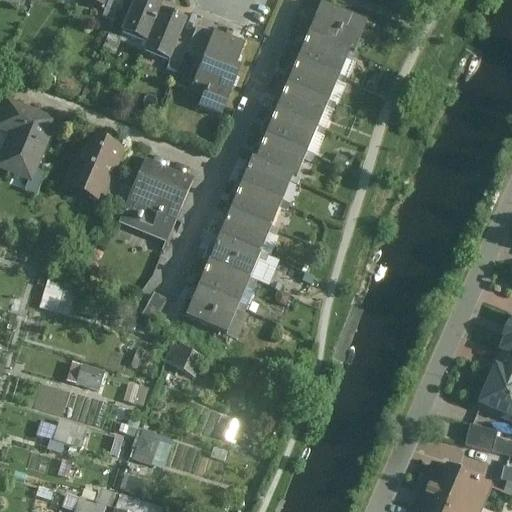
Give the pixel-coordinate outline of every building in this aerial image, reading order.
[(110,0),(84,0),(83,3),(105,12),(110,0)] [(123,0),(110,0),(105,12),(103,18),(115,22),(119,11),(123,0)] [(150,47),(162,15),(166,6),(152,0),(137,0),(131,16),(124,35),(150,47)] [(364,27),(318,7),(306,36),(348,54),(352,55),(364,27)] [(131,16),(119,11),(115,22),(109,37),(120,42),(124,35),(131,16)] [(180,46),(188,25),(162,15),(150,47),(147,54),(172,65),(180,46)] [(248,49),(200,31),(190,50),(188,55),(207,63),(193,93),(206,99),(200,111),(226,122),(244,75),(238,73),(248,49)] [(294,64),(337,81),(348,54),(306,36),(294,64)] [(104,57),(115,59),(118,42),(107,40),(104,57)] [(190,50),(180,46),(172,65),(169,71),(179,75),(188,55),(190,50)] [(337,81),(294,64),(283,89),(327,106),(337,81)] [(314,132),(327,106),(283,89),(272,115),(314,132)] [(0,171),(33,185),(58,123),(8,103),(0,120),(0,134),(10,138),(0,164),(0,171)] [(314,132),(272,115),(262,141),(304,158),(314,132)] [(105,208),(126,154),(85,138),(65,193),(105,208)] [(251,167),(289,182),(293,184),(304,158),(262,141),(251,167)] [(169,247),(195,183),(149,164),(123,227),(169,247)] [(251,167),(247,165),(237,190),(279,207),(289,182),(251,167)] [(267,234),(279,207),(237,190),(225,217),(267,234)] [(267,234),(225,217),(215,243),(255,258),(267,234)] [(244,285),(255,258),(215,243),(204,268),(244,285)] [(244,285),(204,268),(193,294),(233,311),(244,285)] [(39,308),(55,314),(66,285),(49,279),(39,308)] [(156,322),(166,300),(152,294),(143,316),(156,322)] [(221,340),(233,311),(193,294),(183,322),(221,340)] [(511,333),(502,359),(511,362),(511,333)] [(174,347),(167,364),(188,373),(195,356),(174,347)] [(511,362),(502,359),(482,410),(511,421),(511,362)] [(71,360),(64,380),(101,393),(108,374),(71,360)] [(55,419),(52,429),(40,426),(37,436),(47,438),(46,441),(82,451),(88,429),(55,419)] [(511,436),(469,426),(465,445),(511,456),(511,436)] [(164,471),(174,442),(141,431),(131,460),(164,471)] [(436,467),(417,511),(482,511),(492,490),(436,467)] [(509,481),(506,494),(511,495),(511,468),(505,467),(502,480),(509,481)] [(117,496),(114,511),(161,511),(163,504),(117,496)]
